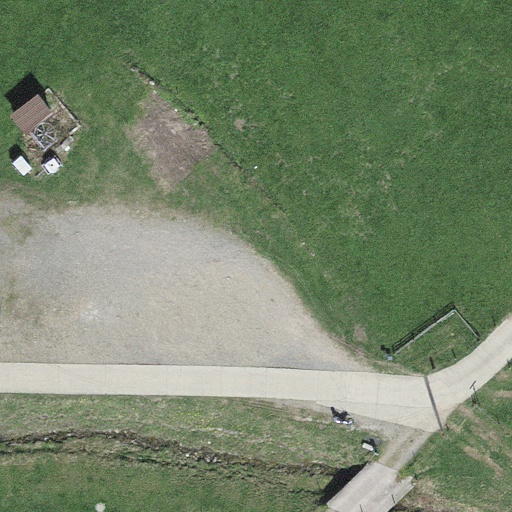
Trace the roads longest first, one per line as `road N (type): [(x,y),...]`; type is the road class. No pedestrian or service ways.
road 1 (track): [(438,408),(0,389)]
road 2 (track): [(336,511),(438,408)]
